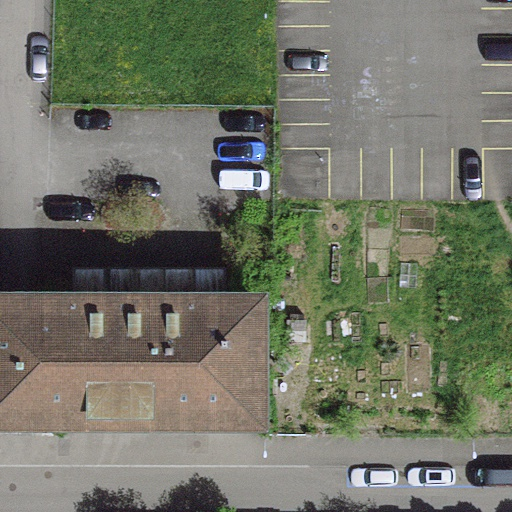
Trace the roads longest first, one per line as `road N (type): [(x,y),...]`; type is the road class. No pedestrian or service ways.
road 1 (residential): [(0,492),(511,500)]
road 2 (unknown): [(23,225),(16,493)]
